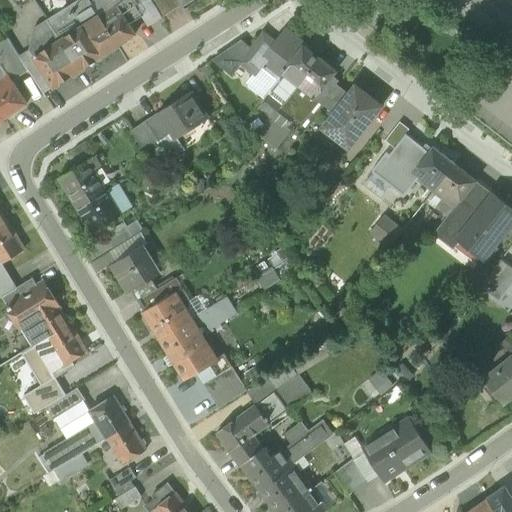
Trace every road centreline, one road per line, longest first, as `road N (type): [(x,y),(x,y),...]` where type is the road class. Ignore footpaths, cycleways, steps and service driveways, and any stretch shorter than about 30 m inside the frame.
road 1 (residential): [(249,0),(31,140),(20,173),(233,511)]
road 2 (residential): [(298,0),(511,165)]
road 3 (residential): [(511,436),(392,511)]
